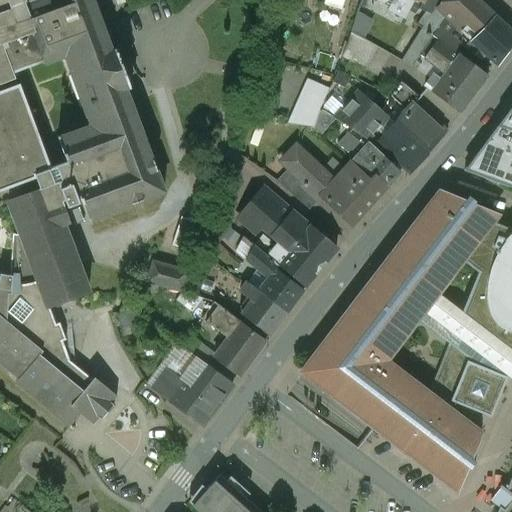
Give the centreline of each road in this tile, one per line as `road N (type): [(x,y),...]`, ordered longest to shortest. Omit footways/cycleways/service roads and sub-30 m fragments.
road 1 (tertiary): [(440,166),(256,385)]
road 2 (residential): [(256,385),(422,511)]
road 3 (residential): [(220,433),(323,511)]
